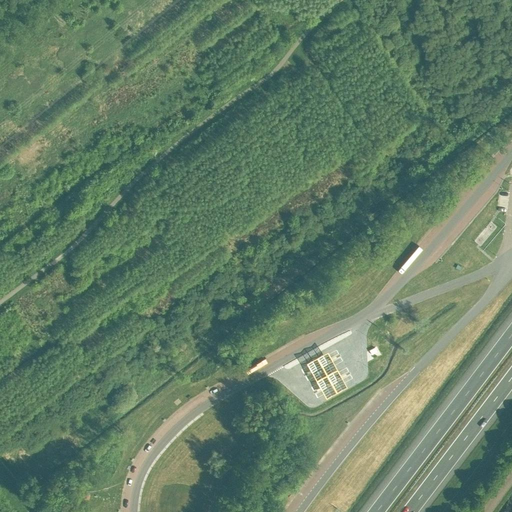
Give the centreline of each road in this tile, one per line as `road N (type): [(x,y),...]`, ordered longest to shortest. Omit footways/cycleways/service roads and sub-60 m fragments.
road 1 (motorway): [(511,332),(375,511)]
road 2 (motorway): [(409,511),(511,377)]
